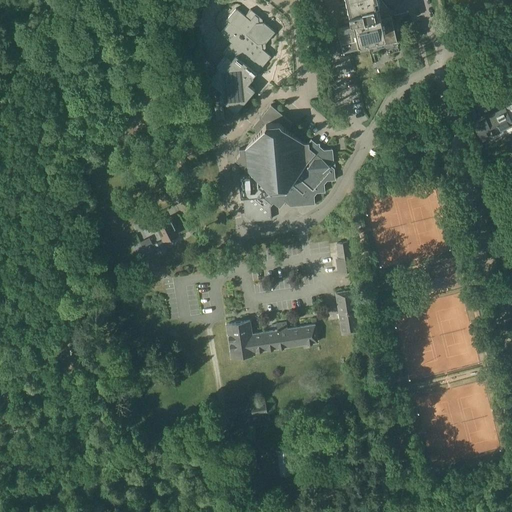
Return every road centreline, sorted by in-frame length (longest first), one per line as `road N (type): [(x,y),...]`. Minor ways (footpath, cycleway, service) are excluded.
road 1 (unclassified): [(249,236),(222,141),(269,94),(327,127),(362,136)]
road 2 (track): [(511,370),(462,171)]
road 3 (unclassified): [(362,136),(343,181),(309,223),(249,236)]
road 4 (unknown): [(246,271),(310,263),(319,291),(250,304)]
road 5 (unclassified): [(249,236),(212,239),(192,229),(148,148)]
